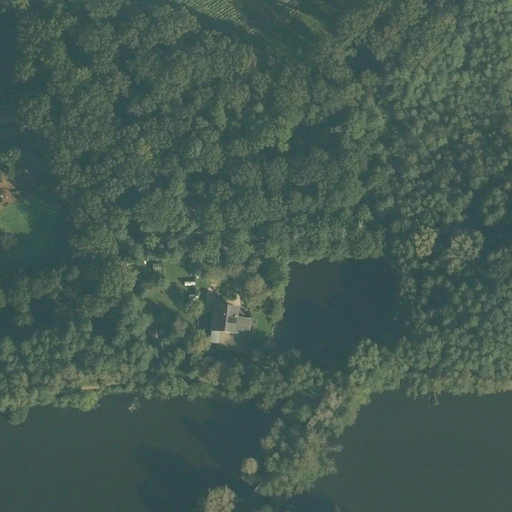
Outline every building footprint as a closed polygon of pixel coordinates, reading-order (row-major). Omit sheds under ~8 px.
[(12,167),(13,172),(27,170),(25,158),(14,160),(15,166),(12,167)] [(216,308),(213,333),(219,334),(248,337),(250,322),(236,320),(237,311),(216,308)] [(139,335),(141,343),(156,338),(154,330),(139,335)] [(211,345),(217,345),(219,334),(213,333),(211,345)] [(248,337),(219,334),(217,345),(217,350),(246,353),(248,337)]
